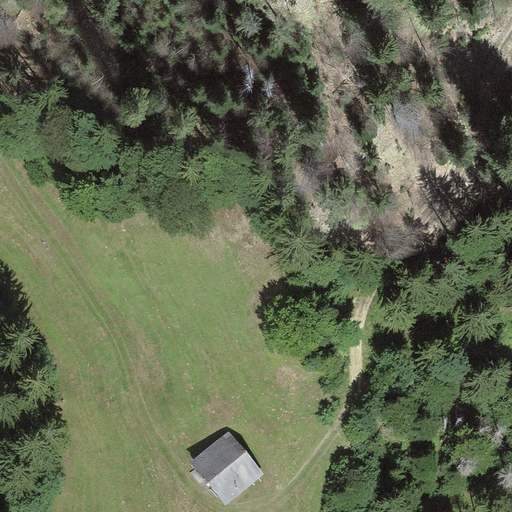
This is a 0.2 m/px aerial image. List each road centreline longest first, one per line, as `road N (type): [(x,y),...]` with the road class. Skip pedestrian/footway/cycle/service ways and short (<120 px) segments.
road 1 (track): [(511,25),(491,54),(473,147),(365,307),(344,420),(308,472),(257,511)]
road 2 (track): [(214,511),(190,492),(152,432),(115,339),(0,157)]
